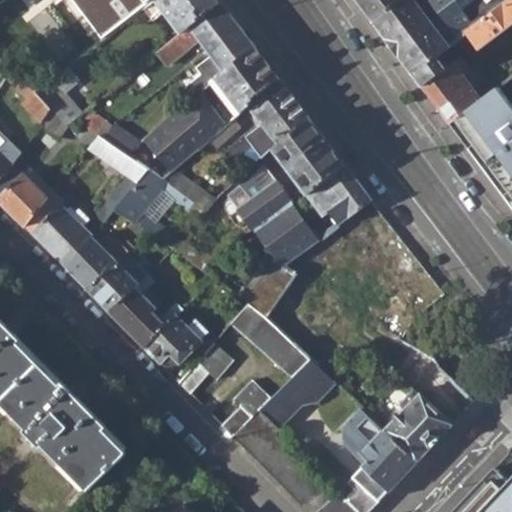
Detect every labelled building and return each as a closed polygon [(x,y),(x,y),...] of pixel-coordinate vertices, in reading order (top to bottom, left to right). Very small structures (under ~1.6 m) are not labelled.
[(6,0),(0,5),(0,51),(4,56),(79,0),(6,0)] [(156,0),(183,34),(190,28),(222,1),(221,0),(156,0)] [(356,0),(372,21),(399,0),(356,0)] [(399,0),(372,21),(421,86),(439,71),(443,70),(435,59),(449,48),(412,0),(399,0)] [(511,0),(412,0),(449,48),(464,36),(511,0)] [(511,0),(464,36),(476,52),(511,25),(511,0)] [(222,1),(190,28),(183,34),(159,53),(169,65),(201,42),(213,58),(224,72),(255,45),(222,1)] [(216,78),(240,108),(235,112),(239,117),(251,106),(281,79),(255,45),(224,72),(216,78)] [(209,84),(216,78),(224,72),(213,58),(201,67),(203,72),(201,74),(209,84)] [(26,103),(43,123),(52,111),(13,66),(0,84),(0,116),(20,91),(28,100),(26,103)] [(450,123),(479,101),(462,78),(451,86),(439,71),(421,86),(450,123)] [(264,157),(275,148),(310,117),(281,79),(251,106),(263,121),(247,134),(245,132),(218,153),(226,164),(252,142),(264,157)] [(511,104),(510,106),(497,88),(479,101),(450,123),(451,124),(458,118),(467,131),(464,134),(511,197),(511,104)] [(174,173),(228,126),(200,91),(192,97),(142,139),(128,151),(151,168),(166,180),(174,173)] [(91,108),(82,115),(102,132),(112,124),(91,108)] [(68,126),(91,145),(102,132),(82,115),(79,117),(68,126)] [(275,148),(308,191),(344,164),(310,117),(275,148)] [(458,118),(451,124),(484,168),(511,203),(511,197),(464,134),(467,131),(458,118)] [(142,139),(117,121),(112,124),(102,132),(128,151),(142,139)] [(91,145),(130,174),(141,182),(151,168),(128,151),(102,132),(91,145)] [(0,177),(13,164),(21,152),(5,136),(0,140),(0,177)] [(0,177),(0,197),(28,225),(49,199),(13,164),(0,177)] [(231,194),(257,229),(295,201),(268,164),(231,194)] [(337,214),(342,221),(371,200),(344,164),(308,191),(329,220),(337,214)] [(147,213),(170,182),(166,180),(151,168),(141,182),(121,208),(161,238),(168,229),(147,213)] [(213,202),(174,173),(166,180),(170,182),(207,211),(213,202)] [(130,174),(87,228),(96,236),(121,208),(141,182),(130,174)] [(28,225),(70,267),(95,236),(87,228),(52,194),(49,199),(28,225)] [(257,229),(278,257),(284,264),(322,236),(295,201),(257,229)] [(205,255),(169,229),(162,239),(209,271),(251,234),(241,223),(205,255)] [(70,267),(90,288),(120,260),(133,246),(129,244),(126,247),(123,244),(113,254),(95,236),(70,267)] [(394,334),(333,295),(284,264),(278,257),(244,295),(250,301),(316,363),(322,368),(339,350),(386,360),(411,384),(427,368),(434,361),(394,334)] [(90,288),(111,309),(151,271),(139,259),(129,269),(120,260),(90,288)] [(111,309),(146,344),(167,323),(154,311),(159,305),(145,292),(159,279),(151,271),(111,309)] [(234,319),(297,380),(316,363),(250,301),(234,319)] [(178,312),(167,323),(146,344),(163,361),(173,351),(183,360),(204,339),(178,312)] [(0,400),(26,426),(25,428),(40,443),(41,441),(87,488),(125,450),(101,426),(102,424),(61,383),(60,385),(15,339),(16,338),(0,321),(0,400)] [(180,378),(193,392),(211,372),(217,378),(235,357),(216,340),(180,378)] [(468,406),(475,400),(441,368),(434,361),(427,368),(468,406)] [(297,380),(277,398),(258,416),(275,432),(304,403),(319,400),(337,383),(322,368),(316,363),(297,380)] [(224,422),(236,435),(258,416),(277,398),(256,378),(236,397),(243,403),(224,422)] [(417,460),(453,423),(411,384),(399,398),(400,406),(403,408),(385,428),(417,460)] [(385,428),(365,409),(344,432),(344,441),(365,463),(390,487),(417,460),(385,428)] [(334,491),(275,432),(258,416),(236,435),(312,511),(366,511),(379,499),(354,476),(334,491)] [(511,511),(511,451),(450,511),(511,511)] [(365,463),(354,476),(379,499),(390,487),(365,463)] [(196,511),(188,503),(177,511),(196,511)]
